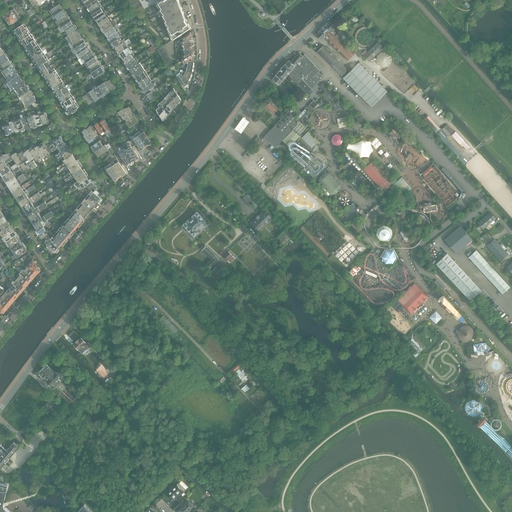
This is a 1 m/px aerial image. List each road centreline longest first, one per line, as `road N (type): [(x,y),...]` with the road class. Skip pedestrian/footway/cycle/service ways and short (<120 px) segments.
road 1 (tertiary): [(0,409),(270,68),(346,0)]
road 2 (residential): [(162,141),(200,74),(192,0)]
road 3 (track): [(222,160),(295,235),(290,250)]
